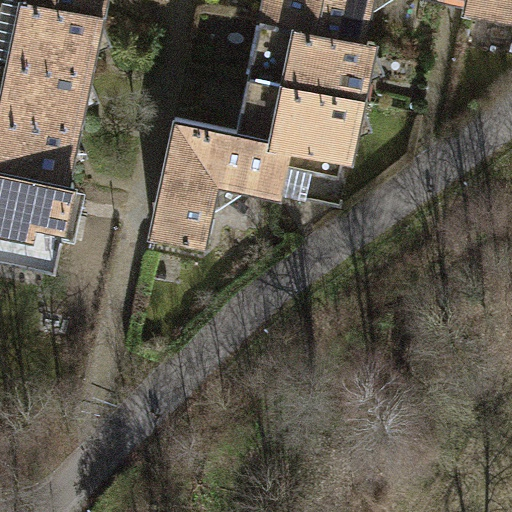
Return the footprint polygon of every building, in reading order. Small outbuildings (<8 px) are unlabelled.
[(0,0),(0,51),(91,71),(96,49),(113,42),(103,15),(33,0),(0,0)] [(105,0),(33,0),(103,15),(105,0)] [(265,0),(262,19),(313,30),(319,0),(265,0)] [(319,0),(313,30),(365,41),(372,0),(319,0)] [(511,0),(467,0),(466,6),(511,15),(511,0)] [(262,19),(249,77),(364,100),(369,78),(386,71),(375,43),(365,41),(313,30),(262,19)] [(0,51),(0,110),(79,127),(84,105),(101,97),(91,71),(0,51)] [(249,77),(238,130),(290,141),(285,164),(312,169),(317,149),(352,157),(357,134),(374,126),(364,100),(249,77)] [(89,153),(79,127),(0,110),(0,168),(68,183),(73,160),(89,153)] [(285,164),(290,141),(238,130),(176,117),(153,231),(206,243),(219,181),(279,194),(285,164)] [(74,184),(68,183),(0,168),(0,228),(3,229),(0,243),(0,257),(56,269),(74,184)]
